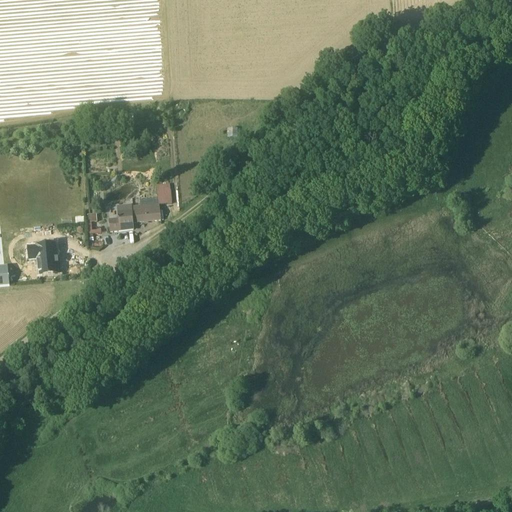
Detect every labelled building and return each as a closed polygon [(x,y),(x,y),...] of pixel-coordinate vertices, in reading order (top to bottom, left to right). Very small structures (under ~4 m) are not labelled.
[(126,117),(111,118),(112,127),(127,126),(126,117)] [(167,186),(158,187),(159,192),(157,192),(157,196),(159,195),(159,199),(160,207),(172,205),(171,191),(168,191),(167,186)] [(161,222),(160,207),(159,199),(140,201),(141,208),(132,209),(134,224),(161,222)] [(134,224),(132,209),(132,208),(129,208),(129,211),(120,212),(120,221),(111,222),(112,234),(135,232),(134,224)] [(96,215),(88,216),(88,224),(97,223),(96,215)] [(40,276),(56,275),(55,260),(57,259),(55,246),(37,248),(29,249),(30,262),(38,261),(40,276)] [(0,287),(16,286),(16,284),(20,283),(20,275),(16,276),(15,267),(0,268),(0,287)]
